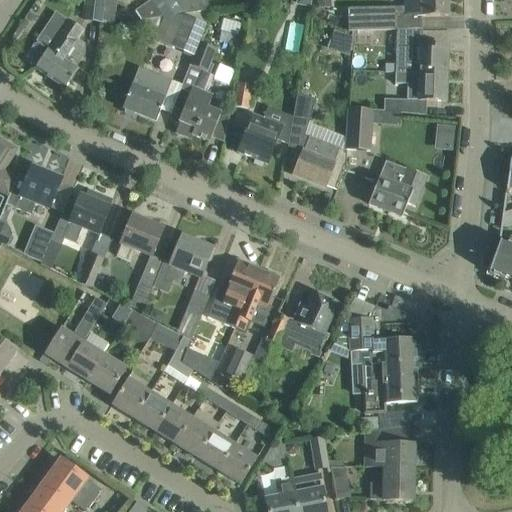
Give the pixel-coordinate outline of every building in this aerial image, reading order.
[(86,0),(84,21),(99,23),(101,0),(86,0)] [(161,0),(150,0),(142,6),(151,21),(159,19),(162,19),(173,17),(161,0)] [(161,0),(173,17),(184,15),(211,11),(203,0),(161,0)] [(329,8),(328,0),(316,0),(317,8),(329,8)] [(404,0),(404,14),(371,15),(371,11),(346,12),(347,32),(415,30),(414,18),(447,17),(446,0),(404,0)] [(119,10),(116,17),(120,24),(128,23),(131,16),(127,10),(119,10)] [(162,19),(154,42),(192,57),(194,58),(199,44),(211,11),(184,15),(173,17),(162,19)] [(64,90),(75,73),(77,70),(74,69),(82,55),(83,45),(78,41),(84,32),(67,21),(47,50),(39,45),(36,45),(33,46),(27,55),(27,59),(28,62),(36,67),(34,70),(64,90)] [(396,34),(395,74),(399,74),(445,76),(446,49),(426,48),(423,48),(422,48),(422,34),(396,34)] [(179,124),(175,135),(190,141),(192,137),(208,143),(210,139),(216,124),(219,115),(206,110),(211,97),(202,93),(213,66),(209,65),(215,50),(199,44),(194,58),(192,57),(181,86),(180,90),(189,94),(185,105),(178,124),(179,124)] [(218,65),(214,81),(231,85),(234,68),(218,65)] [(133,87),(132,87),(131,86),(122,109),(155,122),(170,85),(169,84),(168,84),(138,73),(133,87)] [(394,75),(394,85),(407,86),(406,101),(396,101),(396,114),(424,117),(424,102),(426,102),(444,103),(445,76),(399,74),(395,74),(394,75)] [(238,84),(234,107),(247,109),(251,86),(238,84)] [(303,139),(315,101),(296,95),(289,135),(303,139)] [(368,152),(371,111),(348,110),(346,151),(368,152)] [(251,116),(236,154),(266,165),(281,128),(251,116)] [(435,150),(454,151),(455,126),(436,125),(435,150)] [(308,138),(308,139),(293,176),(324,188),(333,166),(332,166),(338,150),(308,138)] [(0,193),(8,198),(15,180),(3,173),(16,150),(0,140),(0,193)] [(368,206),(401,218),(406,205),(414,208),(426,177),(405,169),(405,170),(396,167),(389,184),(377,180),(375,187),(368,206)] [(8,198),(4,207),(29,217),(35,203),(49,209),(52,200),(59,185),(60,182),(30,169),(26,180),(17,176),(15,180),(8,198)] [(79,197),(69,223),(59,219),(51,241),(50,242),(61,246),(63,241),(74,245),(81,228),(98,235),(109,209),(112,202),(95,195),(92,203),(79,197)] [(151,257),(154,249),(161,231),(131,218),(115,257),(129,263),(135,251),(151,257)] [(50,242),(51,241),(38,235),(28,258),(41,263),(50,242)] [(511,237),(508,238),(506,246),(499,243),(490,267),(488,266),(485,275),(498,280),(499,278),(511,282),(511,284),(511,237)] [(162,262),(153,287),(152,288),(152,289),(167,294),(171,284),(179,287),(185,272),(202,279),(215,249),(196,242),(195,245),(181,239),(170,265),(162,262)] [(90,255),(78,283),(82,285),(91,289),(103,260),(90,255)] [(221,304),(230,308),(223,325),(234,329),(258,271),(237,262),(225,292),(225,293),(221,304)] [(258,271),(234,329),(244,334),(249,321),(263,327),(270,311),(267,310),(279,280),(258,271)] [(152,288),(153,287),(140,282),(130,308),(142,313),(152,289),(152,288)] [(191,341),(193,336),(209,296),(195,290),(176,335),(182,338),(188,341),(189,341),(191,341)] [(262,340),(253,360),(265,365),(277,340),(312,356),(311,357),(317,360),(318,359),(319,356),(318,356),(324,343),(325,343),(327,338),(323,336),(324,334),(328,323),(337,305),(311,294),(305,310),(299,307),(292,323),(276,316),(265,341),(262,340)] [(95,299),(82,319),(93,326),(106,306),(95,299)] [(119,306),(111,320),(122,326),(124,323),(130,312),(119,306)] [(360,353),(360,367),(352,367),(353,395),(363,395),(364,415),(384,414),(383,406),(417,404),(415,365),(414,353),(424,353),(429,352),(428,331),(423,329),(411,324),(413,319),(388,308),(385,313),(374,308),(369,320),(348,321),(349,341),(350,353),(360,353)] [(130,312),(124,323),(136,330),(149,338),(153,331),(155,326),(130,312)] [(66,370),(82,343),(61,330),(44,356),(66,370)] [(149,339),(174,352),(179,344),(153,331),(149,338),(149,339)] [(174,352),(164,367),(187,381),(188,378),(192,372),(192,371),(181,365),(181,364),(188,341),(182,338),(179,344),(174,352)] [(16,353),(0,341),(0,372),(1,373),(16,353)] [(82,343),(66,370),(87,383),(103,356),(82,343)] [(239,384),(252,357),(236,349),(224,376),(239,384)] [(187,350),(181,365),(192,371),(192,372),(210,383),(218,364),(187,350)] [(103,356),(87,383),(109,396),(125,370),(103,356)] [(205,399),(210,391),(188,378),(187,381),(183,386),(205,399)] [(128,380),(122,390),(111,407),(133,420),(150,394),(128,380)] [(225,412),(230,404),(210,391),(205,399),(225,412)] [(150,394),(133,420),(154,433),(171,407),(150,394)] [(246,425),(251,417),(230,404),(225,412),(246,425)] [(171,407),(154,433),(175,446),(192,420),(171,407)] [(251,417),(246,425),(268,439),(273,430),(251,417)] [(192,420),(175,446),(196,459),(213,433),(192,420)] [(365,434),(364,469),(382,470),(413,471),(413,465),(417,465),(417,453),(413,453),(413,446),(401,446),(387,446),(385,432),(365,434)] [(213,433),(196,459),(217,472),(234,446),(213,433)] [(308,441),(314,470),(329,468),(328,462),(327,462),(324,438),(323,438),(311,440),(308,441)] [(273,445),(262,462),(274,469),(277,484),(280,497),(265,501),(267,511),(295,511),(290,482),(282,443),(273,445)] [(234,446),(217,472),(239,486),(256,459),(234,446)] [(44,483),(77,508),(82,511),(85,511),(101,492),(60,461),(44,483)] [(342,469),(329,468),(335,500),(350,497),(344,469),(342,469)] [(369,485),(369,501),(412,502),(413,471),(382,470),(382,485),(369,485)] [(303,479),(290,482),(295,511),(324,511),(322,498),(319,485),(305,488),(303,479)] [(44,483),(29,504),(40,511),(62,511),(69,502),(44,483)] [(137,503),(129,511),(144,511),(146,510),(137,503)]
